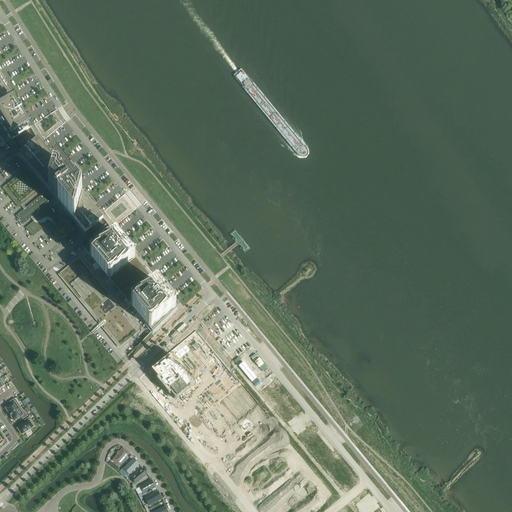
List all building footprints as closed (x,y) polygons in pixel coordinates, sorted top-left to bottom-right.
[(0,119),(12,140),(31,128),(14,101),(13,101),(10,95),(9,94),(8,95),(5,89),(6,89),(5,88),(4,88),(1,83),(2,82),(1,81),(0,82),(0,81),(0,119)] [(29,144),(26,146),(27,147),(20,153),(54,195),(55,194),(59,199),(58,200),(86,233),(93,227),(94,228),(97,226),(96,225),(103,219),(37,139),(30,145),(29,144)] [(107,223),(81,245),(117,288),(143,267),(107,223)] [(143,267),(117,288),(153,332),(177,308),(170,299),(169,299),(167,297),(168,297),(156,283),(156,284),(149,276),(150,276),(143,267)] [(172,348),(157,363),(171,379),(167,381),(179,395),(182,392),(193,406),(209,392),(199,382),(202,379),(190,365),(188,368),(172,348)] [(241,385),(207,413),(222,431),(256,404),(241,385)] [(11,405),(6,409),(8,413),(9,414),(10,415),(21,408),(15,399),(10,402),(11,405)] [(21,408),(10,415),(11,417),(14,421),(21,417),(23,420),(28,416),(26,413),(25,414),(21,408)] [(26,423),(18,429),(18,430),(19,431),(21,433),(20,433),(21,434),(22,435),(24,433),(24,434),(25,433),(30,429),(31,429),(35,426),(31,421),(31,420),(29,417),(24,421),(26,423)] [(123,447),(112,460),(119,466),(129,453),(123,447)] [(141,464),(135,457),(123,468),(129,475),(141,464)] [(147,475),(142,469),(129,479),(134,485),(147,475)] [(162,499),(158,492),(145,498),(149,506),(162,499)]
